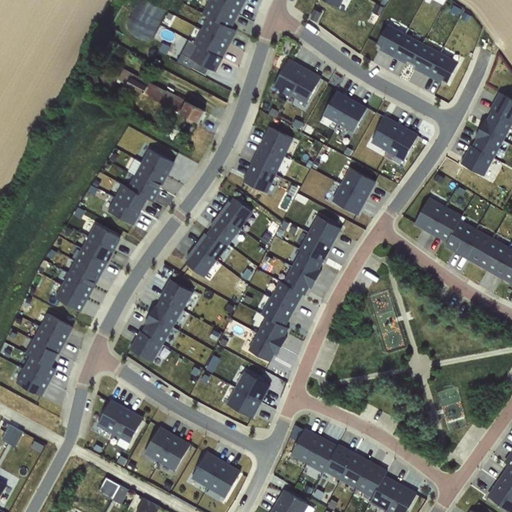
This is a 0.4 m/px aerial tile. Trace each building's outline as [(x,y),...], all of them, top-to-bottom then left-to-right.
[(210,67),(218,71),(250,0),(211,0),(206,14),(209,15),(197,41),(190,38),(180,61),(208,73),(210,67)] [(139,27),(153,34),(166,8),(152,1),(139,27)] [(418,66),(417,68),(450,84),(463,60),(388,22),(377,45),(418,66)] [(275,86),(314,104),(327,75),(289,57),(275,86)] [(149,90),(152,77),(123,70),(120,83),(149,90)] [(511,94),(500,89),(466,163),(491,174),(511,127),(511,94)] [(336,90),(325,116),(361,131),(372,105),(336,90)] [(189,100),(184,113),(205,121),(210,107),(189,100)] [(371,141),(410,159),(423,132),(384,113),(371,141)] [(259,143),(285,155),(294,137),(269,125),(259,143)] [(285,155),(259,143),(250,162),(275,174),(285,155)] [(142,162),(167,174),(173,162),(150,149),(142,162)] [(167,174),(142,162),(135,175),(159,188),(167,174)] [(275,174),(250,162),(242,179),(267,191),(275,174)] [(353,165),(335,199),(361,213),(380,179),(353,165)] [(129,187),(147,198),(152,201),(159,188),(135,175),(129,187)] [(115,197),(141,209),(147,198),(129,187),(122,184),(115,197)] [(235,194),(187,261),(208,276),(256,209),(235,194)] [(141,209),(115,197),(108,211),(132,224),(141,209)] [(431,232),(445,208),(428,198),(415,222),(431,232)] [(445,208),(431,232),(448,241),(460,219),(461,217),(445,208)] [(462,254),(475,228),(460,219),(448,241),(445,245),(462,254)] [(88,237),(113,249),(119,237),(95,224),(88,237)] [(478,263),(493,238),(475,228),(462,254),(478,263)] [(81,248),(106,261),(113,249),(88,237),(81,248)] [(495,273),(509,247),(493,238),(478,263),(495,273)] [(511,248),(509,247),(495,273),(511,281),(511,279),(511,248)] [(75,260),(99,274),(106,261),(81,248),(75,260)] [(68,273),(93,286),(99,274),(75,260),(68,273)] [(62,285),(86,298),(93,286),(68,273),(62,285)] [(157,360),(197,289),(172,275),(133,347),(157,360)] [(86,298),(62,285),(55,297),(80,310),(86,298)] [(42,328),(65,340),(72,326),(50,314),(42,328)] [(35,341),(58,353),(65,340),(42,328),(35,341)] [(58,353),(35,341),(28,354),(31,355),(51,366),(58,353)] [(51,366),(31,355),(16,382),(40,395),(55,368),(51,366)] [(236,386),(262,400),(270,385),(244,371),(236,386)] [(262,400),(236,386),(228,402),(254,416),(262,400)] [(114,432),(128,409),(120,404),(119,406),(110,401),(98,423),(114,432)] [(128,409),(114,432),(131,441),(143,420),(134,415),(135,412),(128,409)] [(12,423),(3,438),(18,446),(26,431),(12,423)] [(160,462),(175,437),(160,428),(145,453),(160,462)] [(308,462),(321,438),(304,429),(291,452),(308,462)] [(175,437),(160,462),(175,471),(190,446),(175,437)] [(321,438),(308,462),(324,470),(336,446),(321,438)] [(336,446),(324,470),(340,479),(354,454),(338,445),(336,446)] [(208,485),(222,460),(208,451),(193,476),(208,485)] [(354,454),(340,479),(357,489),(371,463),(354,454)] [(222,460),(208,485),(223,494),(238,469),(222,460)] [(371,463),(357,489),(372,497),(384,476),(387,472),(371,463)] [(511,469),(498,500),(511,507),(511,469)] [(384,476),(372,497),(371,502),(386,510),(400,485),(384,476)] [(115,498),(124,503),(131,488),(123,483),(115,498)] [(400,485),(386,510),(389,511),(406,511),(416,494),(400,485)] [(306,511),(312,501),(286,487),(272,511),(306,511)] [(139,511),(158,511),(162,503),(144,497),(139,511)]
